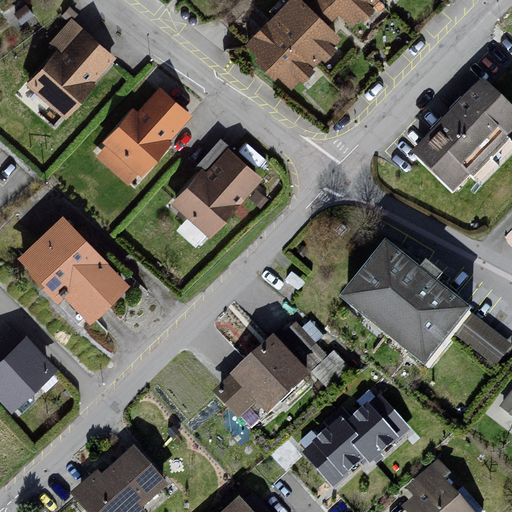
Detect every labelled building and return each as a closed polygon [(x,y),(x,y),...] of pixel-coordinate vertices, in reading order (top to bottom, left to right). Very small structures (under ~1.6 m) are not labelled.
[(307,0),(297,0),(250,51),(302,100),(352,46),(335,30),(344,20),(360,36),(393,0),(322,0),(316,8),(307,0)] [(80,29),(29,88),(68,122),(116,63),(80,29)] [(511,110),(482,83),(415,156),(461,198),(511,141),(511,110)] [(133,113),(95,156),(131,189),(172,147),(195,121),(162,91),(140,119),(133,113)] [(224,150),(175,203),(215,240),(267,186),(224,150)] [(63,216),(16,261),(57,304),(65,297),(90,324),(130,286),(63,216)] [(398,245),(392,253),(427,277),(433,269),(398,245)] [(375,246),(330,303),(426,370),(447,338),(461,317),(375,246)] [(508,348),(461,317),(447,338),(495,370),(508,348)] [(57,370),(26,337),(0,361),(0,398),(12,412),(57,370)] [(265,340),(210,392),(235,421),(250,409),(261,421),(301,380),(265,340)] [(511,392),(502,409),(511,414),(511,392)] [(369,397),(298,451),(326,492),(404,432),(369,397)] [(123,450),(67,499),(77,511),(134,511),(158,486),(123,450)] [(429,462),(403,490),(407,496),(394,508),(397,511),(460,511),(439,490),(451,479),(429,462)] [(240,511),(231,501),(217,511),(240,511)]
